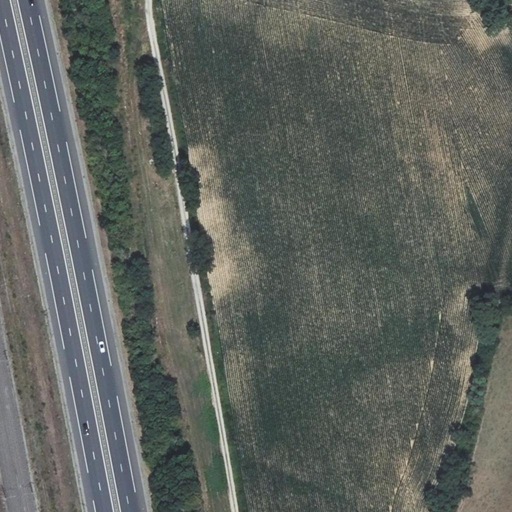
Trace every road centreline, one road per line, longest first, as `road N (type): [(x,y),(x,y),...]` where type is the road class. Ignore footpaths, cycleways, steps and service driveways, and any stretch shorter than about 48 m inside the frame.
road 1 (motorway): [(0,0),(104,511)]
road 2 (motorway): [(130,511),(26,0)]
road 3 (track): [(148,0),(231,511)]
